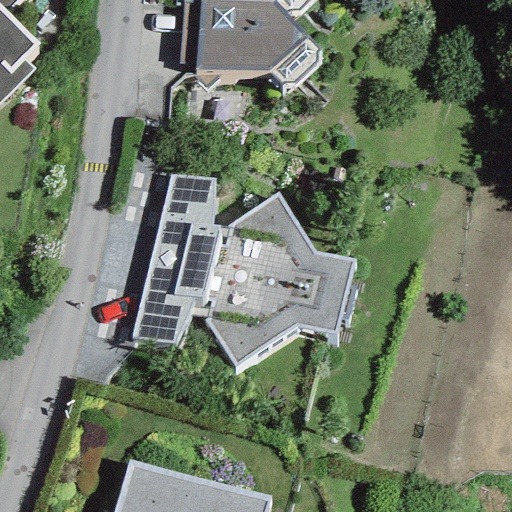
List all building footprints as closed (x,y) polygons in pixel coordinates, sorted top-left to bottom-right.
[(35,0),(0,0),(0,124),(34,93),(23,82),(36,70),(1,33),(35,0)] [(201,0),(200,18),(273,25),(289,46),(328,14),(318,0),(201,0)] [(273,25),(200,18),(195,94),(270,98),(281,114),(294,113),(317,90),(318,76),(289,46),(273,25)] [(215,207),(170,188),(131,354),(171,369),(191,329),(202,329),(234,383),(294,349),(334,360),(355,288),(315,275),(280,215),(230,237),(224,259),(211,256),(215,207)] [(262,511),(268,496),(128,463),(114,511),(262,511)]
